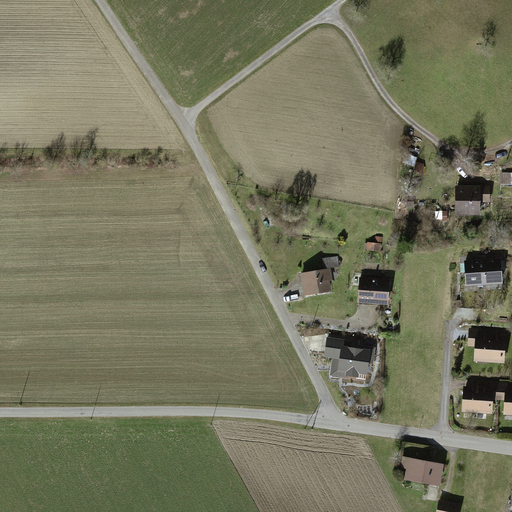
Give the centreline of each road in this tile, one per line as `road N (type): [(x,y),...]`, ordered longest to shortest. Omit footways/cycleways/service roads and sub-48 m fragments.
road 1 (track): [(107,0),(184,119),(337,419),(239,410),(0,410)]
road 2 (track): [(511,144),(478,151),(431,138),(400,111),(328,7)]
road 3 (track): [(184,119),(340,0)]
road 4 (residential): [(511,446),(337,419)]
